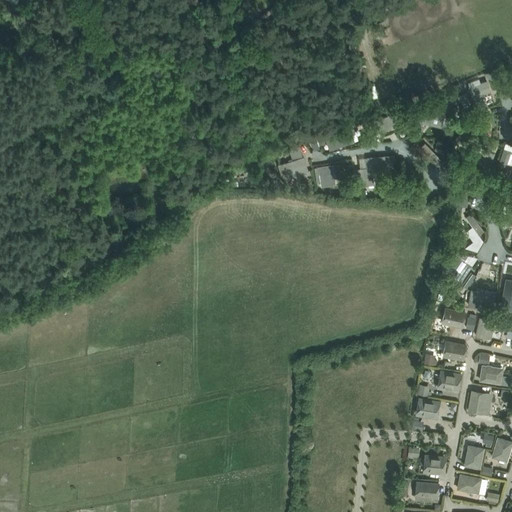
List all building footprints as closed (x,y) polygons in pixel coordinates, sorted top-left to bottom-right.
[(491,91),(488,80),(468,86),(477,111),(488,107),(484,94),(491,91)] [(419,113),(418,119),(437,124),(438,118),(443,119),(445,112),(447,104),(438,101),(437,104),(431,103),(430,107),(421,105),(419,112),(419,113)] [(392,113),(375,120),(381,132),(400,125),(398,118),(395,119),(392,113)] [(493,115),(476,114),(474,134),(491,136),(492,118),(493,115)] [(355,134),(353,128),(325,138),(327,144),(332,142),(335,148),(355,141),(353,135),(355,134)] [(503,148),(496,173),(511,178),(511,159),(509,159),(511,150),(511,145),(511,144),(507,143),(505,149),(503,148)] [(292,160),(279,164),(283,178),(307,171),(303,157),(301,150),(304,149),(303,144),(290,149),(292,156),(292,160)] [(426,144),(421,153),(444,168),(450,159),(426,144)] [(467,160),(490,167),(495,153),(486,150),(484,154),(470,150),(467,160)] [(396,174),(395,154),(367,156),(368,171),(382,170),(383,175),(396,174)] [(335,184),(332,164),(318,167),(321,186),(335,184)] [(367,167),(352,169),(354,182),(365,180),(365,184),(374,183),(373,179),(368,180),(367,167)] [(472,225),(465,231),(473,240),(465,247),(477,250),(483,240),(479,234),(484,230),(471,211),(465,215),(472,225)] [(451,266),(465,275),(471,265),(458,255),(459,253),(452,249),(444,261),(451,266)] [(511,276),(504,275),(499,305),(511,307),(511,276)] [(473,306),(493,310),(497,291),(476,287),(476,290),(471,289),(469,301),(473,302),(473,306)] [(442,320),(442,323),(463,327),(466,311),(445,306),(442,320)] [(495,320),(480,316),(475,335),(491,339),(495,320)] [(445,339),(443,356),(464,360),(467,342),(445,339)] [(479,380),(501,384),(503,367),(492,365),(492,364),(488,364),(490,354),(480,353),(478,363),(487,364),(482,363),(479,380)] [(463,372),(441,368),(437,388),(458,391),(463,372)] [(487,391),(471,389),(467,410),(470,412),(480,414),(483,414),(487,391)] [(441,400),(419,396),(415,414),(437,418),(441,400)] [(491,456),(507,461),(511,445),(511,439),(497,435),(491,456)] [(464,465),(480,468),(485,447),(468,443),(464,465)] [(424,453),(423,472),(445,474),(447,455),(424,453)] [(482,477),(460,472),(457,488),(479,493),(482,477)] [(437,501),(439,481),(416,479),(414,499),(437,501)] [(502,492),(504,484),(492,482),(490,490),(502,492)]
